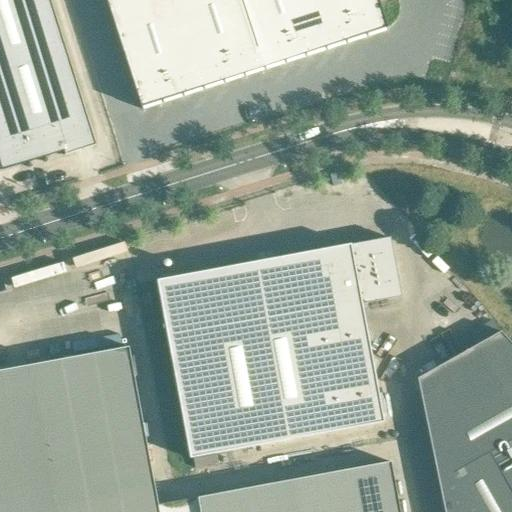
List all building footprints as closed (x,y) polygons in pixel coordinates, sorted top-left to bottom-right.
[(95,146),(61,36),(49,0),(0,0),(0,169),(0,170),(62,150),(64,155),(95,146)] [(376,0),(104,0),(139,108),(386,28),(376,0)] [(389,237),(157,280),(190,458),(193,457),(212,454),(383,421),(361,304),(400,296),(389,237)] [(511,511),(511,345),(500,332),(416,378),(443,511),(511,511)] [(0,511),(157,511),(157,505),(128,347),(0,370),(0,511)] [(214,464),(212,454),(193,457),(195,468),(214,464)] [(157,511),(399,511),(390,462),(196,498),(157,505),(157,511)]
